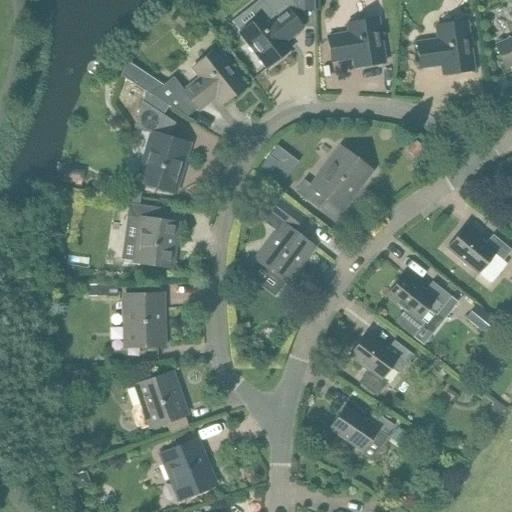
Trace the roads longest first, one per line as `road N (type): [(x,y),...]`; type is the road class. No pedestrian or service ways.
road 1 (residential): [(282,418),(265,413),(233,381),(218,325),(226,215),(261,132),(282,117),(388,116),(420,122),(475,160)]
road 2 (residential): [(475,160),(349,262),(304,337),(282,418)]
